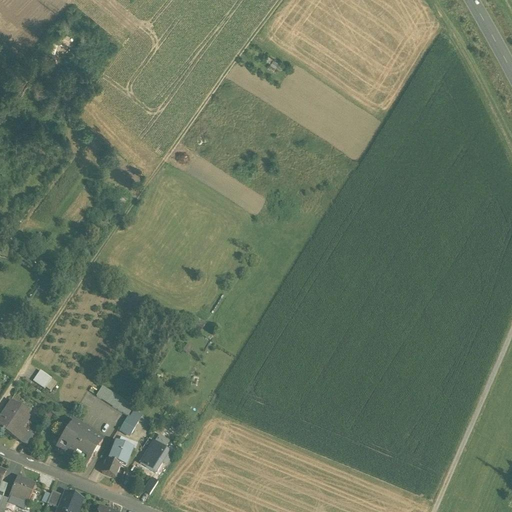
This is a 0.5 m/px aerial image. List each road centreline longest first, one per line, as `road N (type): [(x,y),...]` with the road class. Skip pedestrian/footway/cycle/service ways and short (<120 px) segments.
road 1 (track): [(433,511),(511,332),(511,157),(429,0)]
road 2 (track): [(0,413),(283,0)]
road 3 (residential): [(0,453),(143,511)]
